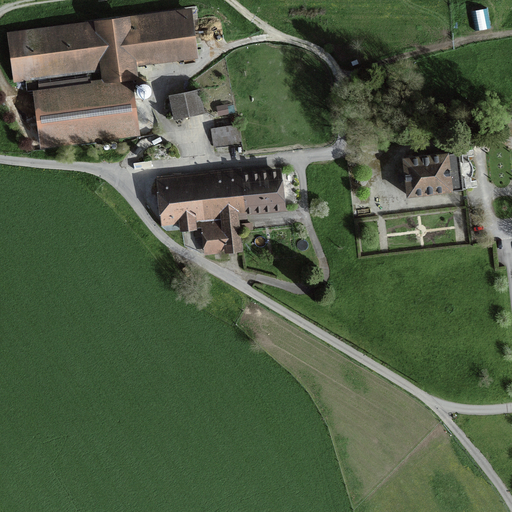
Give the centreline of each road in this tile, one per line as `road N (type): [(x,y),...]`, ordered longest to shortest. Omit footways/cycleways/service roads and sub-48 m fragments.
road 1 (unclassified): [(0,159),(102,170),(182,254),(426,399),(511,505)]
road 2 (track): [(276,34),(221,48),(169,79),(159,99),(162,119),(183,141),(189,163)]
road 3 (track): [(339,77),(511,33)]
road 4 (track): [(230,0),(276,34),(314,47),(339,77)]
